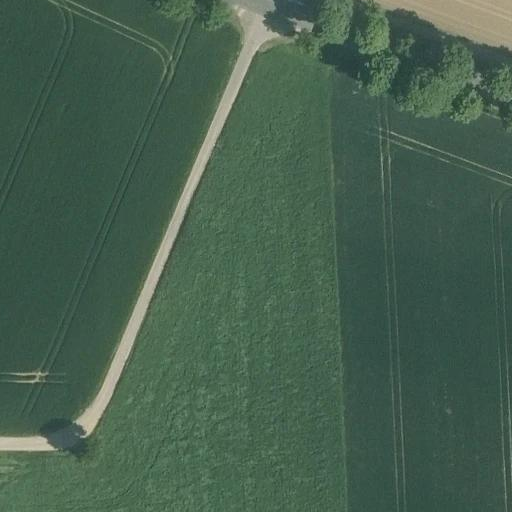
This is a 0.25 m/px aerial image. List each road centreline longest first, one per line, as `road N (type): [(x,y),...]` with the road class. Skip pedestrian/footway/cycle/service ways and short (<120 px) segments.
road 1 (track): [(0,443),(50,444),(93,420),(271,3)]
road 2 (unclassified): [(511,94),(271,3)]
